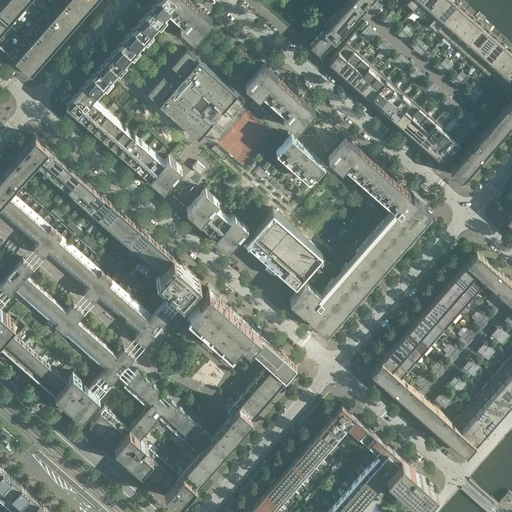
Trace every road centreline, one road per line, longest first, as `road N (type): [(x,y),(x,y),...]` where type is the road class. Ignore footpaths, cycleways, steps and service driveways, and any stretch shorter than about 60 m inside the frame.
road 1 (residential): [(334,366),(34,104)]
road 2 (residential): [(467,213),(224,0)]
road 3 (residential): [(334,366),(467,213)]
road 4 (secondary): [(147,511),(0,380)]
road 5 (residential): [(207,511),(334,366)]
road 6 (residential): [(459,476),(334,366)]
road 7 (residential): [(34,104),(124,0)]
road 8 (secondary): [(0,431),(91,511)]
